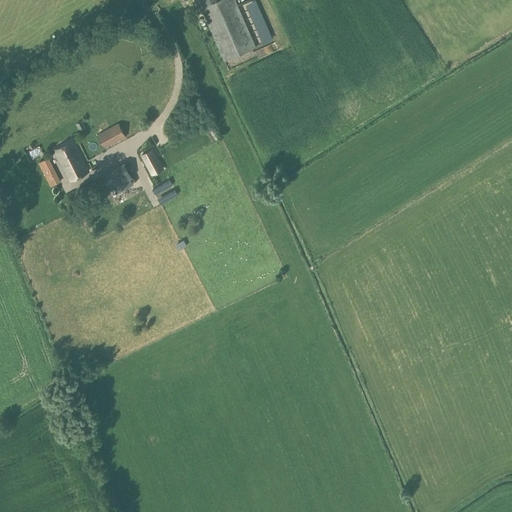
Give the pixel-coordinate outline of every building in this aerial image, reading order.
[(197,0),(225,60),(256,46),(235,0),(197,0)] [(93,129),(112,120),(109,113),(90,121),(93,129)] [(79,114),(73,117),(77,126),(83,123),(79,114)] [(119,123),(97,135),(105,149),(127,137),(119,123)] [(55,150),(70,181),(89,171),(73,140),(55,150)] [(154,150),(142,156),(154,177),(165,171),(154,150)] [(125,164),(104,176),(112,190),(134,180),(125,164)] [(95,210),(92,203),(81,208),(85,215),(95,210)]
